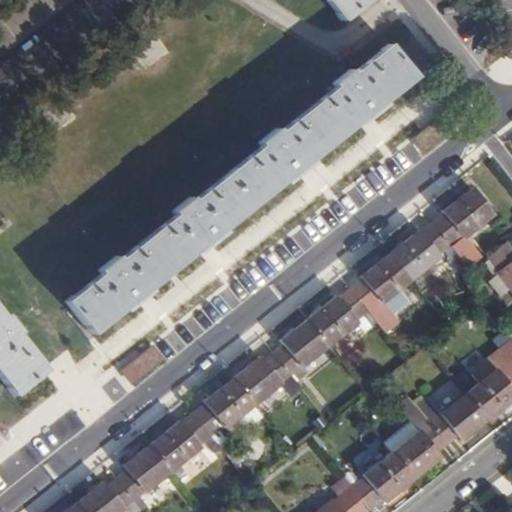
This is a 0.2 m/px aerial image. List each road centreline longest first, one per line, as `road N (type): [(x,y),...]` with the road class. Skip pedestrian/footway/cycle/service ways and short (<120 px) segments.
road 1 (residential): [(0,511),(506,109)]
road 2 (residential): [(418,0),(506,109)]
